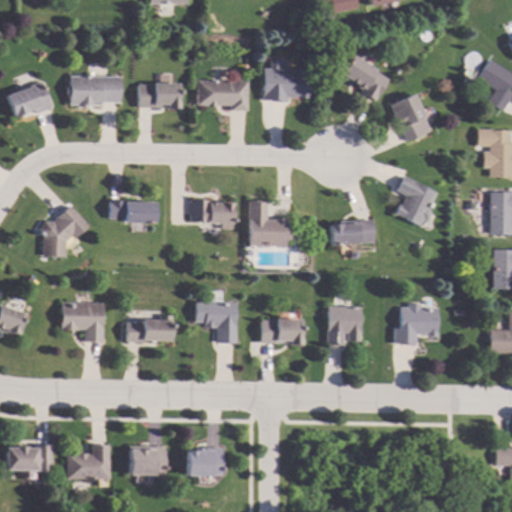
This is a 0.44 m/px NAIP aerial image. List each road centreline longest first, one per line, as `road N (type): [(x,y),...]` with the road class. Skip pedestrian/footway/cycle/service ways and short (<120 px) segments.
road 1 (residential): [(511,402),(43,395),(0,387)]
road 2 (residential): [(0,207),(28,167),(61,154),(330,163)]
